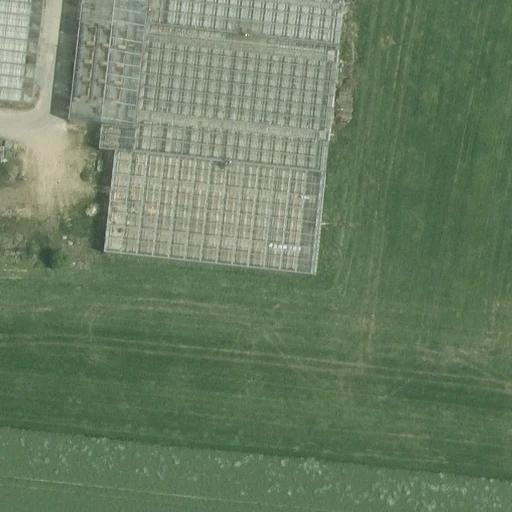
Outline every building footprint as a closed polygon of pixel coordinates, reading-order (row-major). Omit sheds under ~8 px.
[(0,0),(0,110),(33,114),(45,0),(0,0)] [(104,128),(138,131),(151,0),(83,0),(70,124),(104,128)] [(327,175),(345,0),(151,0),(138,131),(135,154),(327,175)] [(117,154),(107,256),(314,278),(327,175),(135,154),(138,131),(104,128),(101,151),(117,154)] [(104,181),(0,169),(0,195),(97,206),(101,207),(104,181)] [(0,195),(0,264),(90,273),(97,206),(0,195)]
